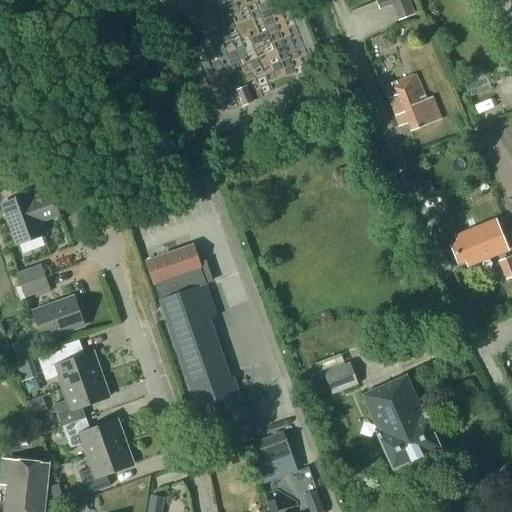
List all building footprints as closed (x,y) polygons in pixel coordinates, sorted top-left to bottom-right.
[(409,0),(379,0),(376,1),(378,7),(379,9),(393,4),(399,20),(415,14),(409,0)] [(373,39),(379,55),(400,46),(393,30),(373,39)] [(440,120),(432,101),(427,103),(415,76),(384,89),(401,128),(409,124),(412,132),(440,120)] [(248,86),(236,91),(243,108),(255,103),(248,86)] [(488,119),(485,111),(478,114),(481,122),(488,119)] [(35,142),(21,148),(31,172),(44,167),(35,142)] [(59,216),(51,193),(33,200),(31,195),(3,205),(17,245),(45,235),(41,222),(59,216)] [(497,224),(459,239),(461,244),(454,247),(460,262),(467,260),(469,265),(507,251),(497,224)] [(172,252),(147,261),(161,300),(208,438),(213,436),(218,449),(255,436),(254,433),(245,408),(242,399),(238,389),(235,379),(231,381),(216,338),(210,320),(218,318),(216,313),(208,288),(193,245),(172,252)] [(511,256),(501,261),(507,279),(511,277),(511,256)] [(16,276),(20,288),(46,278),(41,266),(16,276)] [(51,291),(46,278),(20,288),(25,300),(51,291)] [(84,326),(74,298),(34,312),(44,341),(84,326)] [(31,338),(14,345),(19,360),(36,354),(31,338)] [(63,389),(101,376),(93,353),(66,363),(62,351),(38,360),(46,382),(59,377),(63,389)] [(31,357),(17,362),(20,371),(35,366),(31,357)] [(351,364),(326,374),(334,396),(360,386),(351,364)] [(82,408),(109,398),(101,376),(63,389),(68,401),(55,406),(63,428),(86,419),(82,408)] [(441,448),(425,411),(423,412),(407,377),(364,396),(379,430),(377,431),(394,469),(441,448)] [(43,397),(32,401),(36,412),(47,408),(43,397)] [(86,419),(63,428),(70,450),(83,445),(88,457),(125,444),(117,421),(90,431),(86,419)] [(284,432),(257,442),(262,455),(263,457),(290,447),(284,432)] [(125,444),(88,457),(92,470),(79,474),(87,496),(110,488),(106,476),(133,466),(125,444)] [(45,511),(51,464),(4,458),(0,486),(10,487),(6,511),(45,511)] [(149,511),(162,511),(164,499),(151,497),(149,511)] [(270,511),(278,511),(276,500),(268,502),(270,511)] [(324,511),(321,502),(309,506),(310,511),(324,511)]
